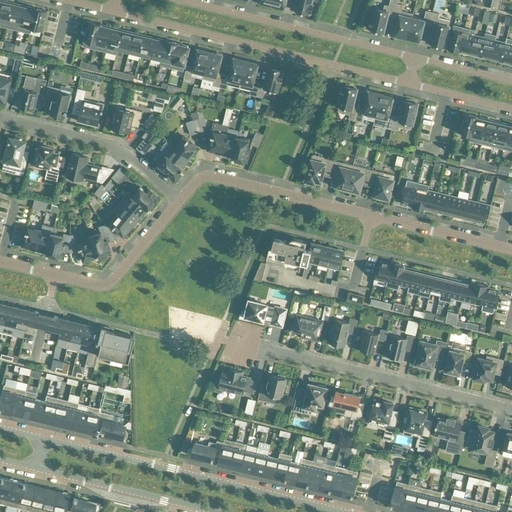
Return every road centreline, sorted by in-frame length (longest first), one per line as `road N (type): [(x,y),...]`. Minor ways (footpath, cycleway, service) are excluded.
road 1 (residential): [(179,201),(211,176),(511,249)]
road 2 (tertiary): [(341,511),(45,438)]
road 3 (residential): [(114,11),(409,83)]
road 4 (residential): [(228,341),(511,410)]
road 5 (residential): [(415,57),(179,0)]
road 6 (residential): [(0,261),(107,284),(179,201)]
road 7 (residential): [(179,201),(113,145),(0,117)]
road 8 (tertiary): [(37,468),(214,511)]
